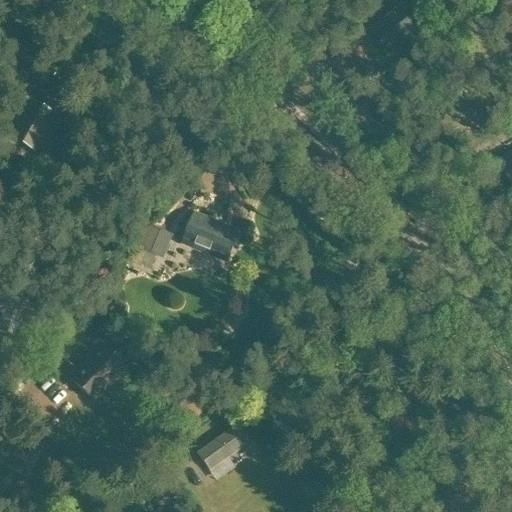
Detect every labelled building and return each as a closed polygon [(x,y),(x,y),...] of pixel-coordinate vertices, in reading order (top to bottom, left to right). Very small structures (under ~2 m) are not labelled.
[(390,53),(414,34),(398,14),(375,33),(390,53)] [(32,151),(50,118),(28,106),(10,139),(32,151)] [(511,158),(502,165),(511,180),(511,158)] [(239,236),(229,232),(195,219),(193,222),(189,220),(180,243),(184,244),(184,245),(228,263),(239,236)] [(162,261),(171,237),(147,228),(138,251),(162,261)] [(0,313),(2,314),(0,319),(0,332),(13,336),(22,304),(0,296),(0,313)] [(64,364),(85,339),(73,329),(52,354),(64,364)] [(98,349),(71,379),(94,400),(121,370),(98,349)] [(176,411),(188,422),(197,412),(184,401),(176,411)] [(232,470),(226,461),(247,446),(233,427),(196,455),(209,473),(210,472),(217,481),(232,470)] [(167,466),(185,453),(178,443),(160,456),(167,466)]
